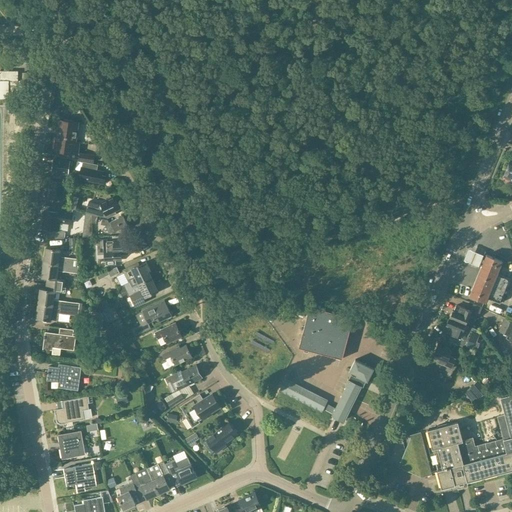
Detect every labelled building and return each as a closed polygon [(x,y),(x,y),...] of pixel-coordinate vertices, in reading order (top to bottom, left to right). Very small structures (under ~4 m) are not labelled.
[(2,96),(16,96),(16,72),(0,71),(0,97),(2,97),(2,96)] [(75,142),(78,123),(59,120),(55,151),(77,154),(79,142),(75,142)] [(80,152),(78,160),(94,163),(95,155),(80,152)] [(52,172),(54,172),(53,177),(70,180),(71,173),(69,173),(71,165),(69,164),(69,161),(54,159),(52,172)] [(510,180),(511,180),(511,162),(510,161),(503,177),(505,178),(506,180),(508,181),(510,180)] [(81,167),(79,179),(104,184),(105,177),(102,176),(103,171),(94,170),(95,164),(83,162),(82,167),(81,167)] [(65,184),(65,183),(50,181),(47,198),(62,200),(62,199),(67,200),(68,192),(73,193),(74,185),(65,184)] [(89,200),(86,212),(87,212),(92,214),(98,215),(108,217),(121,211),(118,204),(119,202),(117,199),(115,198),(115,196),(100,203),(89,200)] [(45,212),(43,228),(62,231),(63,223),(72,224),(74,213),(65,212),(64,214),(45,212)] [(101,219),(100,224),(105,225),(109,234),(115,231),(115,232),(119,230),(120,233),(129,228),(123,215),(110,222),(109,223),(107,220),(101,219)] [(135,241),(113,242),(107,242),(107,239),(100,240),(100,253),(104,253),(105,261),(121,261),(121,254),(130,254),(129,252),(140,251),(135,241)] [(53,242),(52,249),(46,249),(44,263),(78,268),(78,259),(59,257),(60,250),(63,251),(64,244),(53,242)] [(479,270),(483,258),(467,252),(463,264),(479,270)] [(487,298),(488,299),(500,304),(509,281),(509,278),(499,274),(501,267),(500,266),(502,261),(486,255),(485,257),(483,257),(479,267),(481,268),(470,295),(485,302),(487,298)] [(127,280),(135,276),(139,283),(151,277),(149,271),(150,271),(146,262),(140,265),(138,262),(122,270),(127,280)] [(56,280),(58,271),(78,273),(78,268),(44,263),(42,278),(46,278),(46,284),(64,287),(65,281),(56,280)] [(108,271),(111,277),(120,273),(117,267),(108,271)] [(141,291),(142,290),(145,298),(158,291),(151,277),(139,283),(126,289),(129,297),(130,296),(136,307),(146,302),(141,291)] [(54,299),(55,292),(63,293),(64,287),(46,284),(45,290),(40,289),(38,304),(66,308),(79,309),(80,303),(54,299)] [(106,300),(99,304),(103,313),(110,309),(106,300)] [(154,319),(158,317),(160,321),(172,316),(165,301),(142,311),(148,323),(154,320),(154,319)] [(65,313),(66,308),(38,304),(36,319),(57,322),(58,312),(65,313)] [(450,316),(449,318),(465,324),(472,327),(477,314),(456,305),(454,311),(452,310),(452,312),(450,312),(449,315),(450,316)] [(310,306),(299,347),(342,358),(353,317),(310,306)] [(95,320),(95,328),(103,329),(103,320),(99,313),(91,311),(90,319),(95,320)] [(448,325),(445,331),(459,338),(456,344),(465,348),(468,341),(466,340),(468,335),(472,327),(465,324),(449,318),(449,319),(448,319),(447,322),(447,323),(446,325),(448,325)] [(121,319),(114,322),(117,330),(124,327),(121,319)] [(511,322),(504,319),(498,331),(508,335),(510,336),(511,332),(511,322)] [(161,345),(167,342),(182,335),(176,323),(161,330),(161,329),(155,332),(161,345)] [(141,325),(132,330),(135,336),(144,332),(141,325)] [(45,332),(43,349),(53,351),(53,348),(74,351),(76,336),(73,336),(73,329),(60,327),(59,334),(45,332)] [(451,368),(454,361),(448,359),(451,351),(440,338),(432,358),(440,361),(439,363),(451,368)] [(136,348),(132,340),(124,343),(128,352),(136,348)] [(165,360),(172,357),(175,365),(192,357),(186,345),(177,350),(176,348),(162,354),(165,360)] [(349,372),(352,374),(349,380),(348,379),(345,386),(346,386),(341,397),(332,414),(333,414),(331,417),(338,420),(344,423),(345,420),(353,404),(362,387),(363,388),(366,381),(368,382),(374,369),(355,359),(349,372)] [(81,367),(59,364),(58,368),(49,366),(47,380),(58,382),(58,388),(78,390),(81,367)] [(173,394),(188,385),(195,382),(194,381),(202,377),(196,365),(182,372),(180,370),(174,373),(175,374),(165,379),(173,394)] [(490,382),(484,376),(480,381),(487,388),(487,389),(490,392),(494,388),(492,387),(496,382),(492,379),(498,372),(495,369),(488,377),(491,381),(490,382)] [(511,383),(511,377),(500,381),(502,386),(505,386),(505,385),(511,383)] [(279,390),(322,412),(328,400),(285,378),(279,390)] [(464,393),(471,401),(477,396),(479,398),(487,391),(478,380),(469,387),(470,388),(464,393)] [(171,408),(185,399),(181,393),(173,398),(171,394),(165,398),(171,408)] [(180,407),(187,417),(186,417),(192,428),(200,423),(199,421),(202,419),(203,420),(212,414),(211,413),(220,406),(219,404),(220,403),(215,396),(214,397),(212,394),(200,402),(197,396),(180,407)] [(126,395),(116,398),(119,406),(129,402),(126,395)] [(511,395),(500,398),(505,415),(497,417),(503,438),(475,446),(473,437),(462,440),(457,422),(427,430),(432,449),(437,448),(442,469),(437,471),(441,488),(511,469),(511,466),(511,465),(511,464),(511,395)] [(84,419),(82,410),(89,409),(88,403),(89,403),(88,397),(63,402),(64,409),(55,410),(56,414),(57,420),(57,422),(58,422),(59,423),(60,424),(66,424),(66,423),(66,422),(84,419)] [(155,403),(161,412),(167,407),(160,399),(155,403)] [(168,413),(167,422),(176,424),(178,415),(168,413)] [(93,424),(100,420),(97,415),(90,420),(93,424)] [(476,428),(486,424),(483,417),(474,421),(476,428)] [(96,423),(85,424),(88,438),(98,436),(96,423)] [(237,434),(229,423),(207,440),(217,452),(226,445),(225,443),(237,434)] [(63,458),(84,454),(80,432),(59,436),(63,458)] [(196,432),(186,439),(190,445),(192,447),(196,444),(195,442),(200,439),(196,432)] [(431,475),(420,432),(409,435),(410,439),(398,468),(420,477),(420,478),(431,475)] [(175,460),(166,464),(169,471),(171,476),(177,473),(182,484),(197,477),(191,464),(179,469),(175,460)] [(158,494),(170,489),(163,473),(169,471),(166,464),(165,464),(163,461),(147,468),(149,472),(158,494)] [(93,464),(64,469),(67,486),(84,483),(85,488),(97,486),(93,464)] [(135,487),(140,484),(147,499),(158,494),(149,472),(138,477),(136,473),(130,476),(133,482),(135,487)] [(135,505),(131,495),(137,492),(135,487),(133,482),(119,488),(122,494),(117,496),(123,510),(135,505)] [(249,511),(261,507),(255,493),(245,497),(245,498),(240,501),(245,511),(244,511),(249,511)] [(105,511),(103,497),(83,500),(84,504),(74,505),(75,511),(105,511)]
